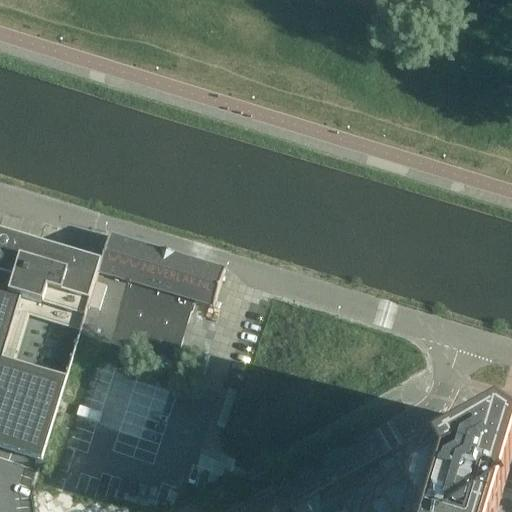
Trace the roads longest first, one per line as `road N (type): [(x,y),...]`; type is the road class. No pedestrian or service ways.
road 1 (unclassified): [(0,197),(462,338)]
road 2 (tertiary): [(254,511),(426,415),(443,393),(462,338)]
